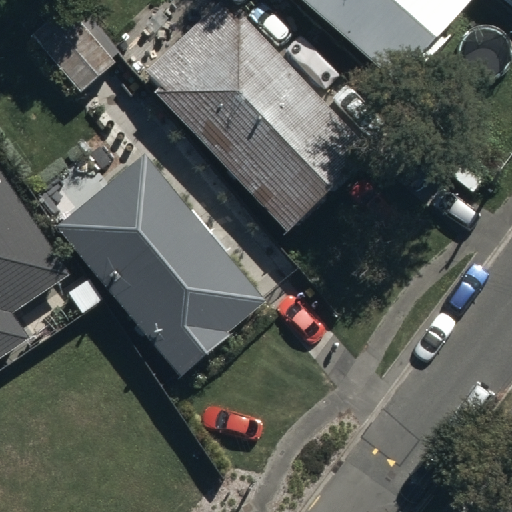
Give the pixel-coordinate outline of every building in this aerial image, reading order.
[(278,0),(377,84),(358,105),(388,130),(483,20),(459,0),(278,0)] [(33,51),(82,107),(122,72),(73,16),(33,51)] [(370,168),(241,32),(235,37),(220,22),(147,92),(163,109),(158,113),(287,247),(370,168)] [(0,359),(31,339),(14,313),(69,277),(0,172),(0,359)] [(267,320),(145,173),(134,181),(131,178),(113,193),(116,197),(56,246),(178,393),(267,320)]
